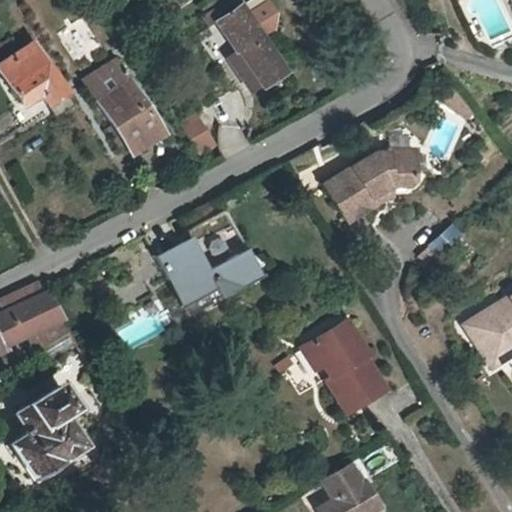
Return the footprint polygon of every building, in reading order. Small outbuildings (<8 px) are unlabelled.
[(270,0),(269,0),(251,11),(265,34),(284,23),(270,0)] [(238,63),(234,65),(250,90),(282,71),(242,6),(217,21),(237,53),(233,55),(238,63)] [(0,62),(0,73),(19,104),(7,111),(19,129),(48,111),(51,117),(70,105),(31,43),(0,62)] [(238,63),(233,55),(229,58),(234,65),(238,63)] [(155,130),(126,81),(95,100),(124,148),(155,130)] [(451,83),(444,84),(433,93),(463,116),(472,108),(451,83)] [(179,120),(194,155),(214,146),(198,112),(179,120)] [(386,187),(389,187),(407,187),(413,181),(413,151),(373,151),(347,167),(349,169),(322,186),(344,222),(372,205),(368,198),(386,187)] [(390,195),(389,187),(386,187),(368,198),(372,205),(390,195)] [(152,251),(164,276),(171,273),(185,300),(211,287),(216,297),(260,276),(246,250),(207,268),(191,239),(182,244),(179,238),(152,251)] [(44,292),(0,313),(0,342),(59,315),(44,292)] [(491,322),(465,339),(477,358),(490,350),(496,359),(511,348),(511,297),(486,314),(491,322)] [(491,322),(486,314),(460,331),(465,339),(491,322)] [(315,347),(329,372),(333,370),(337,379),(331,383),(350,417),(388,395),(369,362),(372,360),(352,325),(315,347)] [(320,377),(329,372),(315,347),(306,353),(320,377)] [(490,350),(477,358),(487,373),(511,357),(511,348),(496,359),(490,350)] [(12,413),(24,432),(7,443),(30,478),(58,460),(57,458),(80,443),(60,412),(69,406),(55,385),(12,413)] [(322,485),(331,499),(317,508),(318,511),(363,511),(377,503),(362,479),(359,481),(350,467),(322,485)]
